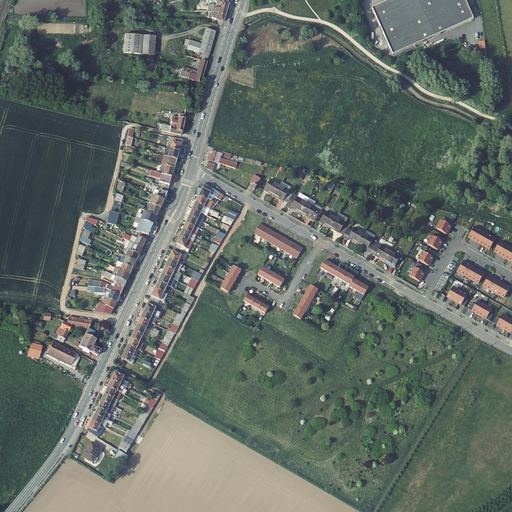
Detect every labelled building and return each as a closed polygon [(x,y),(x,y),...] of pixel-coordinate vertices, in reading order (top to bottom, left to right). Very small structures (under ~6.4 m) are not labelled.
[(200,4),(200,12),(207,12),(213,12),(225,15),(228,5),(227,3),(221,0),(209,0),(210,0),(208,4),(200,4)] [(459,25),(448,0),(392,0),(388,2),(408,48),(459,25)] [(464,0),(448,0),(459,25),(473,19),(464,0)] [(393,55),(408,48),(388,2),(372,9),(393,55)] [(225,15),(213,12),(212,17),(216,18),(216,20),(223,22),(225,15)] [(208,61),(216,31),(207,29),(202,47),(201,51),(188,48),(186,57),(200,61),(201,59),(208,61)] [(125,33),(123,53),(141,55),(154,56),(156,36),(125,33)] [(197,75),(192,74),(191,80),(202,83),(207,63),(201,61),(197,75)] [(171,123),(170,126),(176,127),(175,131),(182,132),(185,117),(176,115),(175,118),(177,118),(176,124),(171,123)] [(168,132),(181,136),(182,132),(175,131),(176,127),(170,126),(168,132)] [(174,139),(171,150),(180,153),(183,142),(174,139)] [(180,153),(171,150),(167,149),(162,147),(160,156),(165,157),(178,161),(180,153)] [(219,153),(211,150),(207,160),(211,161),(212,161),(234,168),(236,164),(218,158),(219,153)] [(125,164),(135,167),(137,158),(127,155),(125,164)] [(178,161),(165,157),(162,166),(167,167),(175,170),(178,161)] [(207,162),(205,168),(211,171),(213,164),(207,162)] [(175,170),(167,167),(164,175),(173,178),(175,170)] [(163,188),(169,191),(173,178),(164,175),(152,172),(151,175),(150,177),(160,180),(158,186),(163,188)] [(253,185),(256,187),(261,179),(254,175),(250,183),(253,185)] [(265,192),(274,198),(281,186),(271,181),(265,192)] [(283,182),(281,186),(291,192),(293,188),(283,182)] [(126,185),(121,183),(117,191),(122,193),(126,185)] [(219,193),(204,184),(199,195),(207,199),(210,195),(216,198),(219,193)] [(281,186),(274,198),(284,203),(288,205),(293,197),(289,195),(291,192),(281,186)] [(145,193),(158,199),(166,202),(169,196),(168,195),(169,191),(163,188),(161,192),(147,187),(145,193)] [(199,195),(196,202),(204,206),(211,209),(215,203),(207,199),(199,195)] [(296,199),(293,197),(288,205),(286,209),(290,211),(291,209),(301,215),(309,201),(299,195),(296,199)] [(158,199),(155,207),(161,209),(163,210),(166,202),(158,199)] [(309,201),(301,215),(315,222),(322,211),(314,206),(315,205),(309,201)] [(193,208),(201,212),(204,206),(196,202),(193,208)] [(161,209),(155,207),(152,206),(148,214),(156,218),(161,209)] [(201,212),(193,208),(190,215),(198,219),(201,212)] [(239,215),(232,211),(228,217),(236,221),(239,215)] [(143,212),(140,220),(142,221),(153,226),(156,218),(148,214),(143,212)] [(198,219),(190,215),(186,222),(194,226),(198,219)] [(331,230),(336,220),(327,215),(321,224),(331,230)] [(236,221),(228,217),(226,216),(224,221),(233,225),(236,221)] [(442,219),(437,227),(447,233),(452,225),(442,219)] [(344,237),(347,232),(342,229),(344,225),(336,220),(331,230),(344,237)] [(89,231),(92,224),(86,221),(82,228),(85,229),(89,231)] [(148,235),(153,226),(142,221),(139,226),(143,228),(141,231),(148,235)] [(194,226),(186,222),(183,228),(191,232),(194,226)] [(232,227),(225,223),(222,228),(229,232),(232,227)] [(286,241),(260,226),(255,235),(281,250),(286,241)] [(474,227),(468,237),(490,249),(495,239),(474,227)] [(180,235),(188,239),(191,232),(183,228),(180,235)] [(358,245),(364,236),(354,230),(352,234),(347,232),(344,237),(343,239),(348,241),(349,240),(358,245)] [(134,245),(142,249),(148,236),(140,232),(136,239),(131,236),(130,238),(124,235),(122,239),(131,244),(134,245)] [(217,237),(224,241),(227,236),(220,232),(217,237)] [(175,246),(183,250),(188,239),(180,235),(175,246)] [(433,235),(428,243),(438,249),(443,240),(433,235)] [(364,236),(358,245),(367,250),(366,252),(371,254),(375,248),(370,245),(372,240),(364,236)] [(224,241),(217,237),(213,244),(220,247),(224,241)] [(302,250),(286,241),(281,250),(297,259),(302,250)] [(511,248),(500,242),(494,252),(511,261),(511,248)] [(134,245),(131,244),(130,246),(132,247),(130,251),(139,256),(142,249),(134,245)] [(220,247),(213,244),(210,250),(217,254),(220,247)] [(169,257),(177,261),(183,250),(175,246),(169,257)] [(376,257),(385,262),(391,252),(382,247),(376,257)] [(424,250),(419,259),(429,265),(434,256),(424,250)] [(126,258),(135,263),(139,256),(130,251),(129,251),(126,258)] [(402,258),(391,252),(385,262),(396,268),(402,258)] [(123,265),(132,269),(135,263),(126,258),(123,257),(121,261),(120,263),(123,265)] [(177,261),(169,257),(166,265),(174,269),(177,261)] [(333,265),(325,261),(321,267),(329,272),(333,265)] [(463,261),(457,271),(478,284),(484,274),(463,261)] [(129,276),(132,269),(123,265),(119,272),(129,276)] [(174,269),(166,265),(162,272),(170,276),(174,269)] [(349,286),(364,295),(368,288),(353,279),(354,277),(333,265),(329,272),(350,284),(349,286)] [(415,266),(410,274),(420,280),(425,272),(415,266)] [(200,267),(197,272),(204,275),(207,271),(200,267)] [(241,271),(233,267),(221,289),(228,293),(241,271)] [(126,282),(129,276),(119,272),(114,269),(113,271),(117,273),(115,276),(113,275),(113,276),(126,282)] [(266,279),(269,273),(263,269),(259,275),(266,279)] [(122,289),(126,282),(113,276),(102,271),(101,275),(116,282),(114,285),(122,289)] [(162,272),(159,279),(167,283),(168,284),(169,281),(174,283),(176,279),(170,276),(162,272)] [(204,275),(197,272),(193,279),(200,282),(204,275)] [(282,288),(285,281),(269,273),(266,279),(282,288)] [(489,276),(483,286),(504,298),(510,288),(489,276)] [(167,283),(159,279),(155,286),(163,290),(167,283)] [(189,285),(196,289),(200,282),(193,279),(189,285)] [(93,288),(102,289),(105,290),(118,297),(122,289),(114,285),(112,288),(100,283),(87,281),(86,288),(93,288)] [(192,296),(196,289),(189,285),(188,284),(184,292),(185,292),(192,296)] [(163,290),(155,286),(150,298),(158,302),(163,290)] [(302,319),(318,291),(310,286),(294,315),(302,319)] [(452,287),(447,297),(461,305),(467,295),(452,287)] [(102,299),(114,304),(118,297),(105,290),(102,299)] [(188,300),(195,304),(197,299),(192,296),(185,292),(182,298),(188,300)] [(244,302),(248,304),(253,296),(249,294),(244,302)] [(265,313),(269,305),(253,296),(248,304),(265,313)] [(144,309),(152,313),(158,302),(150,298),(144,309)] [(93,312),(99,314),(109,315),(114,304),(102,299),(99,305),(97,304),(93,312)] [(478,301),(472,311),(485,319),(491,309),(478,301)] [(179,313),(187,317),(194,306),(186,302),(179,313)] [(144,309),(141,315),(149,319),(152,313),(144,309)] [(50,313),(43,313),(42,321),(54,323),(55,320),(59,321),(60,315),(50,313)] [(174,323),(181,327),(187,317),(179,313),(174,323)] [(149,319),(141,315),(138,321),(146,325),(149,319)] [(511,320),(502,315),(497,325),(510,333),(511,330),(511,320)] [(92,321),(65,316),(64,321),(63,320),(59,327),(69,332),(72,325),(88,330),(92,321)] [(146,325),(138,321),(135,328),(143,332),(146,325)] [(174,323),(170,330),(178,334),(181,327),(174,323)] [(66,339),(69,332),(59,327),(56,332),(54,332),(52,336),(62,341),(63,337),(66,339)] [(143,332),(135,328),(132,335),(139,339),(143,332)] [(83,341),(94,347),(98,340),(94,338),(96,334),(88,330),(83,341)] [(170,330),(167,336),(175,340),(178,334),(170,330)] [(139,339),(132,335),(128,342),(136,346),(139,339)] [(163,342),(171,346),(175,340),(167,336),(163,342)] [(94,347),(83,341),(79,347),(87,351),(86,354),(91,356),(92,354),(99,358),(103,351),(94,347)] [(136,346),(128,342),(125,349),(133,353),(136,346)] [(159,349),(160,349),(167,353),(171,346),(163,342),(159,349)] [(30,343),(27,357),(39,359),(42,345),(30,343)] [(71,366),(76,355),(53,344),(51,349),(48,355),(71,366)] [(133,353),(125,349),(122,355),(132,361),(136,354),(133,353)] [(156,356),(163,360),(167,353),(160,349),(156,356)] [(152,363),(159,366),(163,360),(156,356),(152,363)] [(117,370),(112,381),(120,384),(124,375),(117,370)] [(108,388),(116,392),(120,384),(112,381),(108,388)] [(108,388),(105,395),(113,399),(116,392),(108,388)] [(154,392),(151,398),(157,401),(160,395),(154,392)] [(105,395),(102,401),(110,405),(113,399),(105,395)] [(150,398),(145,405),(152,409),(157,401),(151,398),(150,398)] [(99,408),(106,412),(110,405),(102,401),(99,408)] [(141,412),(148,416),(152,409),(145,405),(141,412)] [(103,419),(106,412),(99,408),(95,415),(103,419)] [(95,415),(92,421),(100,425),(103,419),(95,415)] [(133,425),(140,429),(144,422),(137,418),(133,425)] [(97,431),(100,425),(92,421),(88,431),(99,438),(101,433),(97,431)] [(137,435),(140,429),(133,425),(130,431),(137,435)] [(128,439),(133,441),(137,435),(130,431),(126,438),(128,439)] [(128,439),(126,438),(121,435),(116,443),(120,447),(128,439)] [(92,443),(83,456),(93,462),(101,449),(92,443)] [(124,463),(128,456),(119,451),(115,457),(124,463)]
